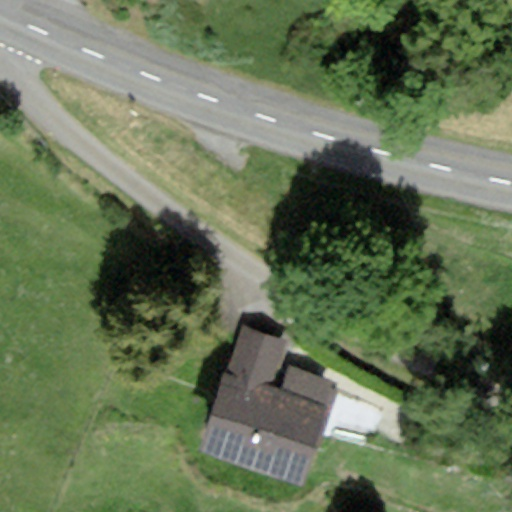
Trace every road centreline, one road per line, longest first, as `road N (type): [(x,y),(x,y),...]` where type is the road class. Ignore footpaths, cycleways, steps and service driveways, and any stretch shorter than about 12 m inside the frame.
road 1 (unclassified): [(511,398),(252,279),(36,110),(0,47)]
road 2 (secondary): [(511,180),(361,150),(6,18)]
